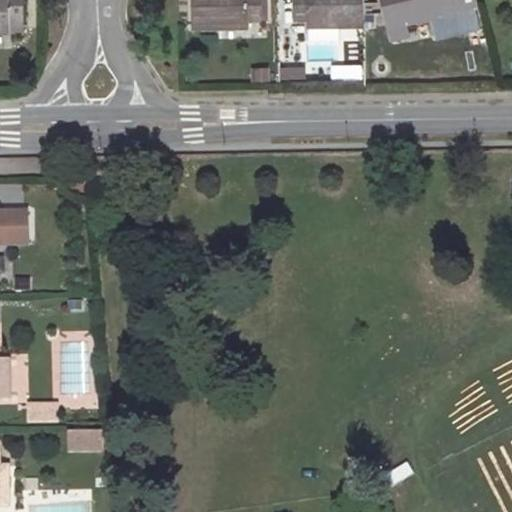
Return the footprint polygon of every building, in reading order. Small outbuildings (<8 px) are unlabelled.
[(0,0),(0,37),(29,37),(29,28),(28,0),(0,0)] [(28,0),(29,28),(40,26),(38,0),(28,0)] [(190,0),(191,26),(244,26),(244,19),(255,19),(256,0),(190,0)] [(356,23),(356,0),(291,0),(291,12),(304,13),(304,23),(356,23)] [(401,15),(475,1),(474,0),(382,0),(390,34),(404,30),(401,15)] [(31,205),(0,205),(0,236),(32,237),(31,205)] [(0,395),(9,395),(9,360),(2,360),(1,325),(0,324),(0,395)] [(17,359),(9,360),(9,395),(18,395),(17,359)] [(36,406),(36,422),(67,422),(67,406),(36,406)] [(101,430),(76,430),(76,450),(101,450),(101,430)] [(6,486),(18,486),(18,464),(9,464),(8,441),(0,441),(0,503),(6,504),(6,486)] [(18,504),(18,486),(6,486),(6,504),(18,504)]
